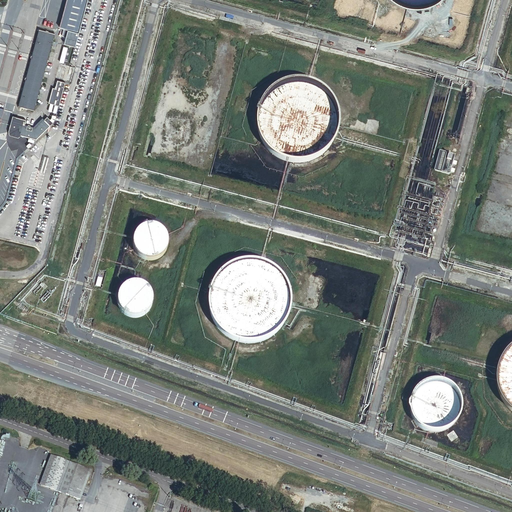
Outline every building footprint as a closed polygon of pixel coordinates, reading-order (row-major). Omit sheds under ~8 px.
[(76,47),(88,0),(68,0),(61,28),(72,31),(69,45),(76,47)] [(36,111),(56,35),(40,30),(20,107),(36,111)] [(69,82),(73,68),(68,66),(67,69),(62,68),(59,80),(69,82)] [(60,106),(66,83),(58,81),(56,89),(54,89),(50,104),(60,106)] [(335,134),(336,129),(337,124),(336,119),(336,114),(334,109),(332,104),(329,100),(326,96),(322,93),(318,90),(314,87),(309,85),(304,84),(299,83),(294,83),(289,84),(284,85),(279,87),(275,89),(271,92),(267,96),(264,100),(261,104),(259,109),(257,113),(256,118),(256,123),(256,128),(257,134),(259,138),(261,143),(264,147),(267,151),(271,155),(275,158),(279,160),(284,162),(289,163),(294,164),(299,164),(304,163),(309,162),(313,160),(318,158),(322,155),(326,151),(329,147),(332,143),(334,139),(335,134)] [(13,133),(17,118),(14,117),(12,124),(10,132),(11,136),(19,138),(22,136),(13,133)] [(27,121),(17,118),(13,133),(22,136),(37,140),(53,124),(48,118),(47,120),(45,118),(34,128),(25,126),(27,121)] [(448,175),(453,156),(438,152),(433,171),(448,175)] [(166,246),(167,244),(167,242),(166,240),(165,237),(164,235),(163,233),(162,232),(160,230),(158,229),(156,228),(154,227),(152,226),(150,226),(148,226),(145,226),(143,227),(141,228),(139,229),(137,230),(136,232),(134,233),(133,235),(132,237),(131,239),(131,242),(131,244),(131,246),(131,248),(132,250),(133,253),(134,254),(135,256),(137,258),(139,259),(141,260),(143,261),(145,262),(147,262),(150,262),(152,262),(154,261),(156,260),(158,259),(160,258),(162,256),(163,255),(164,253),(165,251),(166,248),(166,246)] [(287,314),(288,309),(288,304),(288,299),(287,294),(285,289),(283,284),(280,280),(277,276),(274,273),(270,270),(265,267),(260,265),(255,264),(250,263),(245,263),(240,264),(235,265),(231,267),(226,269),(222,272),(218,276),(215,280),(212,284),(210,289),(209,294),(208,298),(207,303),(208,309),(209,313),(210,318),(212,323),(215,327),(218,331),(222,335),(226,338),(230,340),(235,342),(240,343),(245,344),(250,344),(255,343),(260,342),(265,340),(269,338),(273,335),(277,331),(280,327),(283,323),(285,319),(287,314)] [(152,304),(152,302),(152,300),(152,298),(151,295),(150,293),(149,292),(147,290),(146,288),(144,287),(142,286),(140,285),(138,284),(135,284),(133,284),(131,284),(129,285),(126,286),(125,287),(123,288),(121,290),(120,291),(118,293),(117,295),(117,297),(116,300),(116,302),(116,304),(117,306),(117,309),(118,311),(119,313),(121,314),(123,316),(124,317),(126,318),(128,319),(131,320),(133,320),(135,320),(137,320),(140,319),(142,318),(144,317),(146,316),(147,314),(149,313),(150,311),(151,309),(152,307),(152,304)] [(511,347),(510,349),(506,353),(503,357),(500,361),(498,366),(496,370),(495,375),(495,381),(495,386),(496,390),(498,395),(500,400),(503,404),(506,408),(509,412),(511,413),(511,347)] [(460,411),(460,408),(460,405),(459,402),(458,399),(457,396),(455,393),(453,391),(451,388),(448,387),(445,385),(442,384),(439,383),(436,383),(433,383),(430,383),(427,384),(424,385),(421,386),(418,388),(416,390),(414,393),(412,396),(411,398),(410,401),(409,405),(409,408),(409,411),(410,414),(411,417),(412,420),(414,423),(416,425),(418,427),(421,429),(423,431),(426,432),(429,433),(433,433),(436,433),(439,433),(442,432),(445,431),(448,429),(450,428),(453,425),(455,423),(457,420),(458,417),(459,414),(460,411)] [(52,491),(62,461),(50,457),(39,486),(52,491)] [(79,500),(89,471),(62,461),(52,491),(79,500)]
